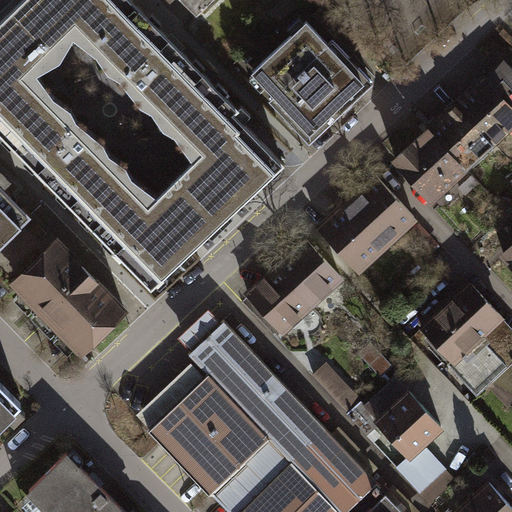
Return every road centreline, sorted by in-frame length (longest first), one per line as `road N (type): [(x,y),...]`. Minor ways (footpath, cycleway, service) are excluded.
road 1 (residential): [(66,407),(503,0)]
road 2 (residential): [(66,407),(172,511)]
